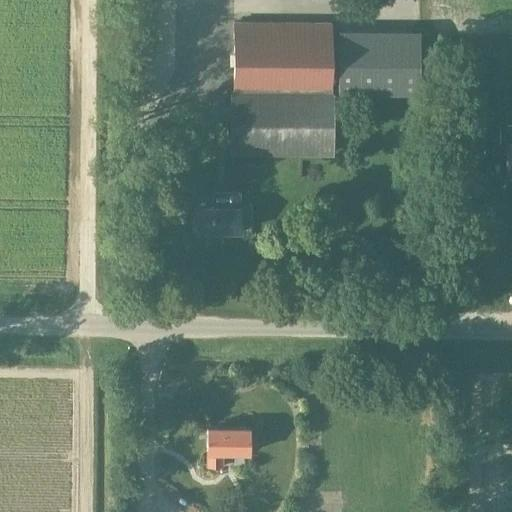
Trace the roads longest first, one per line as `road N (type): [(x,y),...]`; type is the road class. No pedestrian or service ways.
road 1 (unclassified): [(511,331),(0,326)]
road 2 (track): [(85,327),(87,0)]
